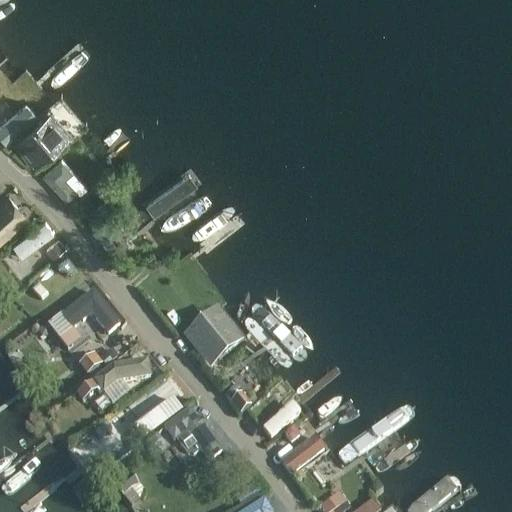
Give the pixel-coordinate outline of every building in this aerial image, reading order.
[(27,103),(0,127),(0,138),(6,145),(39,115),(27,103)] [(15,142),(35,165),(72,133),(51,110),(15,142)] [(62,158),(44,176),(68,202),(78,192),(80,195),(88,187),(74,171),(62,158)] [(0,244),(27,220),(7,198),(0,204),(0,244)] [(45,224),(13,248),(22,259),(54,234),(45,224)] [(47,252),(53,260),(66,250),(59,242),(47,252)] [(92,315),(109,336),(120,327),(94,294),(64,318),(74,330),(92,315)] [(218,313),(184,339),(211,372),(245,347),(218,313)] [(94,354),(78,366),(87,377),(89,376),(100,367),(103,365),(94,354)] [(131,393),(121,384),(151,379),(148,361),(114,367),(94,383),(104,395),(113,407),(131,393)] [(93,383),(76,396),(83,404),(99,392),(93,383)] [(279,391),(267,402),(274,410),(287,399),(279,391)] [(240,417),(252,409),(242,396),(230,404),(240,417)] [(132,431),(142,444),(183,414),(173,401),(132,431)] [(262,434),(270,444),(300,420),(291,409),(262,434)] [(210,464),(223,454),(190,411),(174,423),(164,431),(174,443),(187,434),(210,464)] [(282,442),(272,449),(292,474),(318,456),(296,430),(282,442)] [(157,437),(142,450),(151,462),(167,449),(157,437)] [(247,469),(236,477),(235,478),(245,491),(257,482),(247,469)] [(402,511),(434,511),(467,485),(454,469),(402,511)] [(373,484),(372,491),(374,494),(383,489),(377,481),(373,484)] [(252,488),(259,498),(266,494),(258,483),(252,488)] [(321,507),(324,511),(340,511),(335,503),(331,505),(328,502),(321,507)] [(358,511),(379,511),(373,502),(358,511)] [(269,511),(264,503),(250,511),(269,511)]
